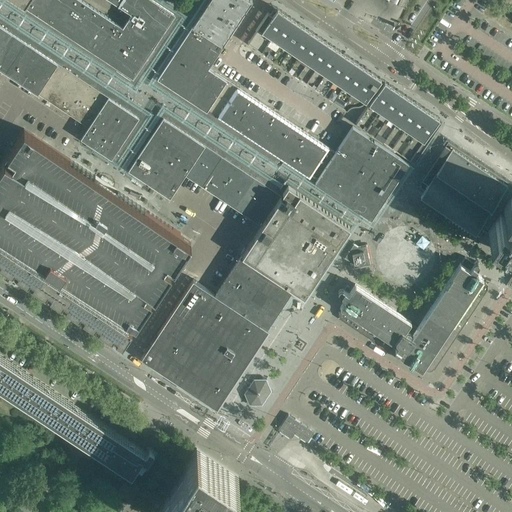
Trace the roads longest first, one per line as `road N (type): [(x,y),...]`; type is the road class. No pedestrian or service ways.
road 1 (residential): [(0,331),(144,427),(159,404)]
road 2 (tertiary): [(166,394),(0,283)]
road 3 (tertiary): [(0,299),(159,404)]
road 4 (tertiary): [(159,404),(301,496)]
road 5 (tertiary): [(306,488),(166,394)]
